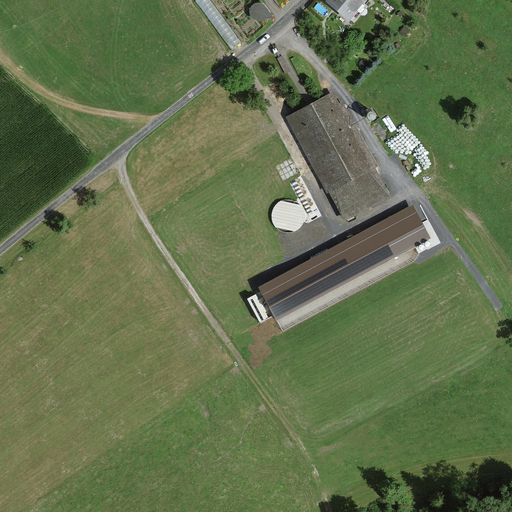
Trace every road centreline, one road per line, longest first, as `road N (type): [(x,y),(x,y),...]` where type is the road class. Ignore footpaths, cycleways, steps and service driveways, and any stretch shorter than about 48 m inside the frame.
road 1 (unclassified): [(306,0),(0,251)]
road 2 (track): [(291,435),(147,225),(115,157)]
